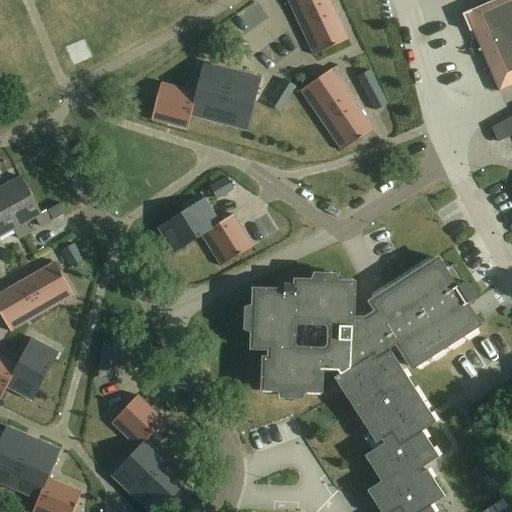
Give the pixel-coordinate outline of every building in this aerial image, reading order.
[(299,23),(333,6),(330,0),(297,0),(300,6),(293,10),(299,23)] [(511,0),(496,0),(463,14),(471,32),(472,32),(472,30),(473,30),(500,92),(511,86),(511,0)] [(333,6),(299,23),(305,35),(312,32),(321,52),(314,56),(315,57),(349,40),(333,6)] [(196,92),(192,107),(222,115),(233,71),(204,63),(197,93),(196,92)] [(322,121),(353,100),(332,68),(300,90),(301,91),(308,87),(320,105),(314,110),(322,121)] [(370,70),(358,77),(363,85),(375,79),(370,70)] [(233,71),(222,115),(249,122),(247,130),(248,131),(262,78),(233,71)] [(375,79),(363,85),(367,94),(379,88),(375,79)] [(285,80),(280,88),(291,95),(296,87),(285,80)] [(187,130),(192,107),(196,92),(159,83),(149,120),(150,120),(153,112),(174,118),(172,126),(187,130)] [(280,88),(275,96),(286,103),(291,95),(280,88)] [(379,88),(367,94),(372,102),(384,96),(379,88)] [(275,96),(269,104),(281,111),(286,103),(275,96)] [(384,96),(372,102),(376,111),(388,105),(384,96)] [(353,100),(322,121),(330,133),(336,128),(349,147),(342,151),(343,152),(375,131),(353,100)] [(21,176),(0,187),(0,190),(25,236),(30,233),(24,223),(35,217),(41,227),(52,221),(46,210),(42,213),(21,176)] [(228,178),(219,182),(226,194),(235,190),(228,178)] [(219,182),(211,187),(218,199),(226,194),(219,182)] [(25,236),(0,190),(0,236),(13,229),(19,239),(25,236)] [(174,252),(202,235),(201,234),(220,222),(204,197),(158,226),(159,228),(166,223),(181,246),(174,251),(174,252)] [(62,203),(48,210),(54,220),(67,213),(62,203)] [(220,223),(220,222),(201,234),(202,235),(210,248),(217,244),(229,262),(222,267),(222,268),(255,247),(234,215),(220,223)] [(75,244),(63,251),(68,259),(79,253),(75,244)] [(79,253),(68,259),(72,267),(84,261),(79,253)] [(446,270),(439,259),(371,302),(375,308),(366,313),(354,313),(355,283),(296,280),(296,284),(285,284),(285,291),(254,289),(252,348),(270,349),(270,358),(264,358),(263,390),(322,391),(323,370),(339,370),(341,373),(335,377),(377,442),(382,439),(384,443),(364,456),(381,482),(367,491),(380,511),(511,511),(511,503),(498,511),(434,511),(430,506),(444,497),(427,470),(421,474),(419,469),(438,457),(422,431),(436,422),(388,347),(396,342),(412,368),(480,325),(467,304),(476,299),(454,264),(446,270)] [(57,262),(24,280),(43,314),(55,307),(51,300),(71,289),(75,296),(76,295),(57,262)] [(43,314),(24,280),(0,294),(0,314),(10,333),(12,332),(8,325),(27,314),(31,321),(43,314)] [(19,366),(12,379),(38,393),(34,401),(35,401),(60,353),(33,339),(19,366)] [(104,341),(103,351),(116,353),(118,343),(104,341)] [(103,351),(102,360),(115,362),(116,353),(103,351)] [(12,379),(19,366),(0,355),(0,399),(1,400),(12,379)] [(102,360),(100,370),(113,372),(115,362),(102,360)] [(485,422),(494,416),(493,414),(511,401),(511,379),(473,404),(485,422)] [(151,438),(150,437),(165,421),(137,395),(111,422),(112,423),(118,418),(134,433),(128,439),(139,449),(140,450),(151,438)] [(0,473),(15,480),(33,438),(5,426),(0,438),(0,473)] [(33,438),(15,480),(42,491),(48,478),(48,477),(60,449),(33,438)] [(140,450),(139,449),(113,477),(114,478),(120,471),(141,491),(172,458),(151,438),(140,450)] [(172,458),(141,491),(162,510),(159,511),(161,511),(194,478),(172,458)] [(48,478),(42,491),(33,511),(49,511),(50,511),(51,511),(75,511),(84,493),(48,478)]
